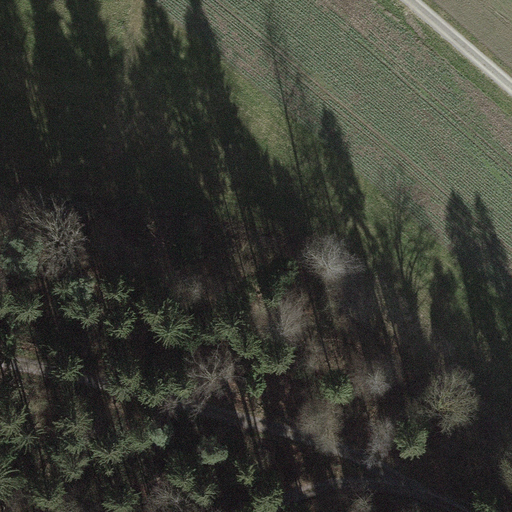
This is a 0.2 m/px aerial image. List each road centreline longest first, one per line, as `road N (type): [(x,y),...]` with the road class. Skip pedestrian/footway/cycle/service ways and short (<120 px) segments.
road 1 (track): [(0,358),(345,445),(409,484)]
road 2 (track): [(257,511),(323,480),(409,484)]
road 3 (track): [(411,0),(511,84)]
